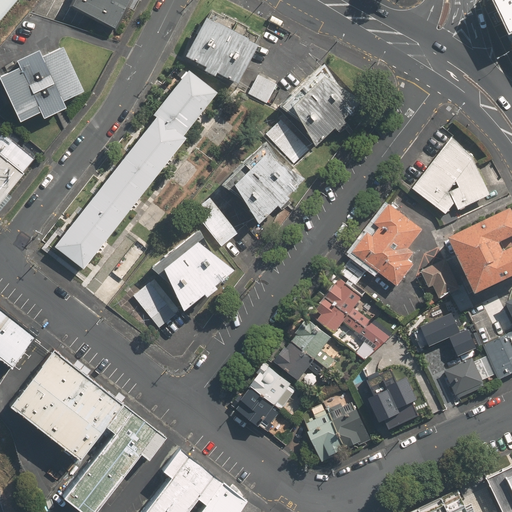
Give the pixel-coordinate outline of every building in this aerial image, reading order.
[(0,0),(0,21),(17,0),(0,0)] [(128,0),(72,0),(71,5),(115,27),(128,0)] [(511,0),(494,0),(511,36),(511,0)] [(272,16),(269,21),(280,26),(282,21),(272,16)] [(257,44),(205,17),(184,55),(236,83),(257,44)] [(83,90),(62,46),(40,56),(37,49),(14,59),(17,66),(0,74),(0,80),(19,121),(39,111),(42,118),(65,107),(62,100),(83,90)] [(312,144),(314,148),(353,109),(323,62),(278,104),(286,111),(266,131),(296,158),(312,144)] [(155,116),(53,245),(83,268),(186,136),(183,133),(217,90),(187,67),(151,113),(155,116)] [(276,84),(258,75),(248,95),(265,104),(276,84)] [(240,134),(233,128),(220,145),(227,151),(240,134)] [(0,198),(33,157),(2,131),(0,133),(0,198)] [(265,137),(220,182),(241,197),(257,221),(301,176),(265,137)] [(472,158),(452,137),(413,188),(446,214),(454,202),(458,210),(489,194),(472,158)] [(205,178),(198,172),(186,187),(193,193),(205,178)] [(237,232),(210,197),(193,210),(220,245),(237,232)] [(424,228),(388,202),(372,223),(378,228),(374,234),(366,229),(350,252),(396,285),(412,264),(407,260),(414,251),(410,247),(424,228)] [(511,209),(451,237),(477,293),(511,276),(511,247),(505,250),(500,241),(511,235),(511,209)] [(173,220),(165,214),(153,230),(161,236),(173,220)] [(197,225),(150,266),(158,271),(132,292),(159,325),(202,291),(205,293),(231,266),(206,243),(197,225)] [(368,268),(353,256),(341,271),(356,282),(368,268)] [(139,263),(132,257),(119,273),(126,278),(139,263)] [(447,259),(422,269),(429,286),(434,284),(441,299),(461,290),(447,259)] [(365,293),(341,275),(317,307),(324,313),(319,319),(333,330),(343,318),(383,347),(401,323),(380,308),(372,318),(355,306),(365,293)] [(0,357),(11,366),(34,336),(0,309),(0,357)] [(452,312),(421,325),(430,346),(451,337),(459,357),(477,349),(469,328),(460,332),(452,312)] [(332,335),(308,317),(290,340),(316,360),(330,370),(336,361),(321,350),(332,335)] [(511,334),(510,331),(483,344),(499,378),(511,371),(511,334)] [(316,360),(290,340),(275,361),(300,380),(316,360)] [(121,405),(50,351),(9,405),(79,459),(104,427),(121,405)] [(488,383),(477,357),(442,371),(453,397),(488,383)] [(297,388),(266,364),(251,383),(281,408),(297,388)] [(372,395),(367,397),(376,417),(417,400),(409,381),(390,389),(382,370),(365,378),(372,395)] [(285,413),(249,386),(235,405),(270,432),(285,413)] [(354,400),(329,410),(343,446),(368,436),(354,400)] [(163,437),(121,405),(104,427),(113,433),(64,498),(82,511),(91,511),(138,452),(146,459),(163,437)] [(316,416),(305,420),(322,460),(344,451),(325,407),(314,412),(316,416)] [(219,480),(178,449),(161,471),(170,478),(143,511),(182,511),(195,497),(202,502),(219,480)] [(511,511),(511,465),(487,476),(502,511),(511,511)] [(241,511),(249,502),(219,481),(196,511),(241,511)]
